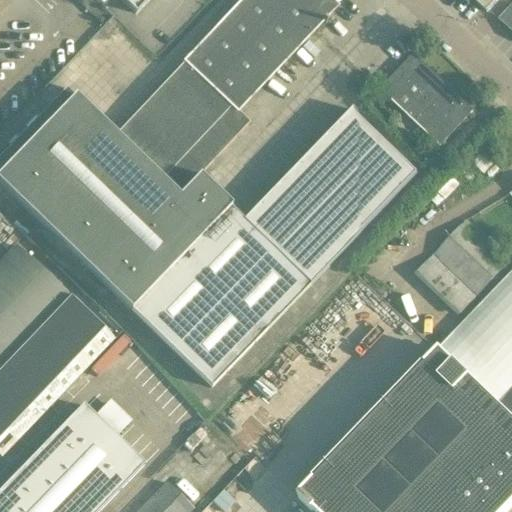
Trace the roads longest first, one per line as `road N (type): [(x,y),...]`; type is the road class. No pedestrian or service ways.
road 1 (unknown): [(0,486),(87,394),(131,392),(157,424),(153,466),(109,511)]
road 2 (unclassified): [(511,87),(418,0)]
